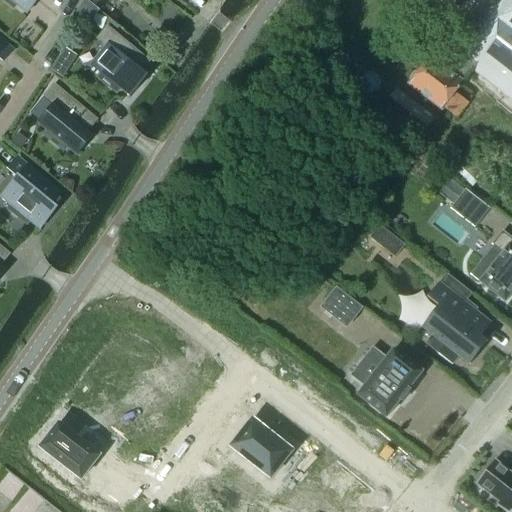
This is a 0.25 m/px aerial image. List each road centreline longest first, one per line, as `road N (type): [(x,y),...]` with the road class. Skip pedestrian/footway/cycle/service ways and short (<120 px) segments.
road 1 (residential): [(416,504),(99,264)]
road 2 (secondary): [(282,0),(99,264)]
road 3 (secondary): [(99,264),(0,411)]
road 4 (residential): [(416,504),(511,383)]
